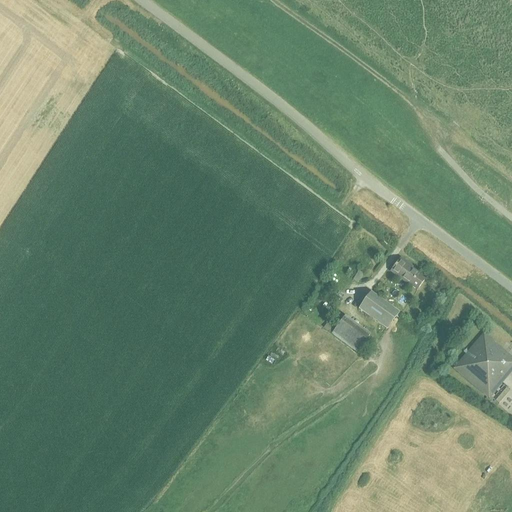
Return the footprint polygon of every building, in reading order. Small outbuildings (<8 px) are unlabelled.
[(425,280),(418,275),(419,275),(412,269),(413,268),(401,259),(391,272),(410,287),(410,286),(417,291),(425,280)] [(359,271),(353,279),(357,282),(363,274),(359,271)] [(387,329),(399,313),(371,293),(359,309),(387,329)] [(358,352),(369,337),(343,319),(333,333),(358,352)] [(328,322),(323,329),(328,332),(332,326),(328,322)] [(458,368),(467,376),(465,378),(486,396),(504,376),(506,378),(511,370),(511,358),(493,343),(493,346),(484,338),(458,368)]
